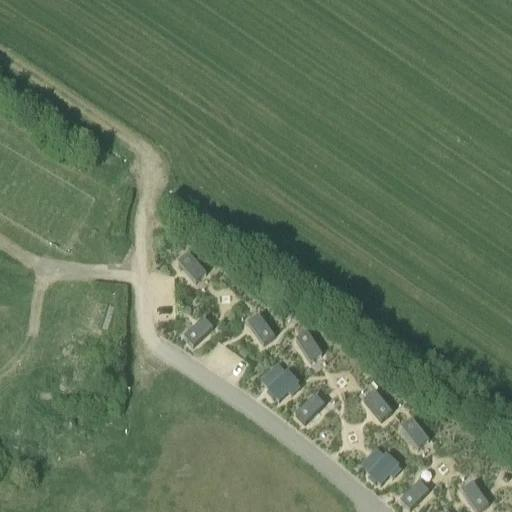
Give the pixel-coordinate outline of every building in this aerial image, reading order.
[(62,198),(75,181),(47,160),(34,177),(62,198)] [(96,216),(111,224),(121,205),(84,186),(73,207),(95,218),(96,216)] [(188,258),(177,267),(195,288),(205,279),(188,258)] [(88,343),(116,342),(114,298),(86,299),(88,343)] [(258,320),(247,328),(262,350),(274,342),(258,320)] [(212,333),(203,323),(183,341),(192,351),(212,333)] [(306,337),(295,344),(309,367),(321,360),(306,337)] [(268,396),(266,399),(272,406),(274,403),(278,407),(288,398),(291,401),(300,394),(296,390),(298,388),(286,375),(266,394),(268,396)] [(373,397),(362,405),(379,427),(390,418),(373,397)] [(313,401),(293,420),(303,429),(323,411),(313,401)] [(410,425),(399,433),(416,454),(427,446),(410,425)] [(19,426),(17,440),(2,438),(0,455),(0,456),(31,461),(35,428),(19,426)] [(100,444),(102,432),(74,429),(73,441),(100,444)] [(385,458),(367,479),(370,481),(367,484),(374,490),(376,488),(380,491),(389,481),(393,484),(401,475),(397,472),(399,470),(385,458)] [(0,498),(15,501),(17,487),(0,484),(0,498)] [(418,486),(399,505),(406,511),(411,511),(428,496),(418,486)] [(472,487),(461,495),(472,511),(484,511),(488,510),(472,487)]
